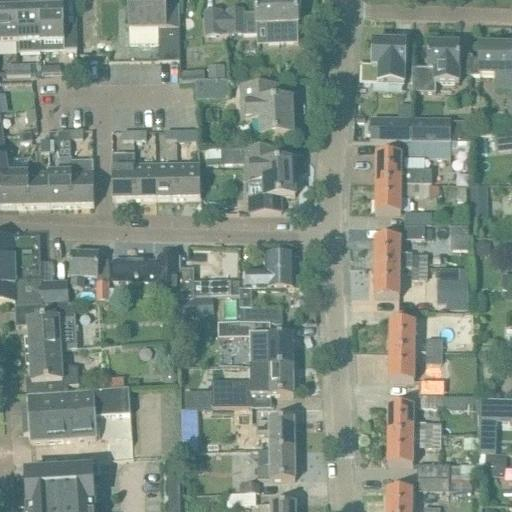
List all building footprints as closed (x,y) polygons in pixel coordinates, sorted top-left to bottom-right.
[(180,65),(179,8),(165,9),(165,0),(129,0),(130,49),(159,48),(159,65),(180,65)] [(299,44),(299,28),(297,1),(295,1),(295,2),(257,4),(257,3),(255,3),(256,16),(256,30),(257,30),(269,29),(269,45),(299,44)] [(0,46),(18,46),(17,12),(0,11),(0,46)] [(41,45),(40,11),(17,12),(18,46),(41,45)] [(64,11),(40,11),(41,45),(41,56),(77,55),(76,28),(64,28),(64,11)] [(256,30),(256,16),(243,16),(243,14),(229,15),(229,16),(220,16),(206,16),(207,40),(222,40),(222,39),(258,38),(257,30),(256,30)] [(458,45),(445,44),(445,48),(428,47),(427,72),(412,71),(411,97),(436,97),(436,85),(459,86),(460,48),(458,48),(458,45)] [(372,61),(374,61),(373,69),(366,69),(365,80),(373,81),(373,85),(404,86),(405,46),(374,45),(374,54),(372,54),(372,61)] [(511,94),(511,60),(511,49),(480,48),(480,80),(497,80),(497,93),(511,94)] [(19,79),(31,79),(30,67),(19,68),(19,79)] [(19,68),(6,68),(7,79),(19,79),(19,68)] [(225,69),(209,69),(209,83),(226,83),(225,69)] [(203,71),(178,72),(179,83),(204,81),(203,71)] [(195,85),(196,102),(227,101),(224,83),(195,85)] [(242,90),(243,125),(248,125),(260,124),(261,140),(272,139),(292,138),(291,104),(277,105),(277,89),(257,90),(242,90)] [(371,124),(371,146),(407,146),(411,146),(412,129),(412,124),(371,124)] [(412,129),(411,146),(429,147),(447,146),(451,146),(451,129),(448,129),(413,129),(412,129)] [(511,134),(495,137),(498,157),(511,154),(511,134)] [(59,135),(59,155),(71,155),(71,135),(59,135)] [(134,136),(134,144),(146,144),(146,135),(134,136)] [(177,143),(177,135),(165,135),(165,143),(177,143)] [(177,135),(177,143),(189,143),(189,135),(177,135)] [(31,136),(19,138),(20,146),(32,144),(31,136)] [(134,136),(122,136),(122,144),(134,144),(134,136)] [(57,155),(57,139),(41,138),(41,155),(57,155)] [(407,146),(407,160),(429,160),(429,147),(411,146),(407,146)] [(470,146),(451,146),(451,158),(470,158),(470,146)] [(276,166),(276,151),(221,153),(222,169),(251,168),(252,185),(264,184),(265,201),(250,202),(250,218),(281,217),(281,201),(295,200),(294,165),(276,166)] [(134,158),(112,158),(112,170),(113,204),(135,204),(135,186),(135,169),(135,161),(134,158)] [(402,173),(403,158),(376,158),(376,188),(429,189),(431,188),(432,174),(402,173)] [(156,161),(135,161),(135,169),(135,186),(135,204),(146,203),(157,203),(156,169),(156,161)] [(8,177),(6,162),(0,162),(0,211),(29,211),(28,177),(8,177)] [(61,177),(50,177),(50,211),(72,211),(72,164),(72,162),(61,162),(61,177)] [(94,210),(94,164),(72,164),(72,211),(94,210)] [(200,168),(178,169),(178,203),(201,203),(200,168)] [(178,169),(156,169),(157,203),(178,203),(178,169)] [(50,177),(28,177),(29,211),(50,211),(50,177)] [(429,189),(376,188),(375,218),(402,218),(402,200),(429,200),(429,189)] [(429,189),(429,200),(438,200),(439,189),(431,188),(429,189)] [(487,190),(471,190),(472,203),(488,202),(487,190)] [(240,207),(230,207),(230,218),(240,218),(240,207)] [(432,217),(406,217),(405,230),(425,230),(432,230),(432,217)] [(425,230),(405,230),(405,244),(424,244),(425,230)] [(15,310),(42,309),(41,307),(66,306),(66,286),(41,287),(40,242),(15,242),(15,241),(0,241),(0,306),(15,306),(15,310)] [(375,242),(375,272),(401,272),(411,272),(428,272),(428,259),(415,259),(401,259),(401,242),(389,242),(375,242)] [(97,281),(98,259),(72,257),(71,280),(72,280),(72,292),(84,292),(84,280),(97,281)] [(295,281),(295,258),(265,259),(265,276),(246,276),(246,294),(300,293),(300,281),(295,281)] [(114,264),(113,284),(145,285),(145,294),(145,299),(157,299),(157,295),(178,295),(178,303),(194,302),(193,299),(211,299),(210,286),(193,285),(193,273),(180,273),(180,261),(157,260),(157,265),(114,264)] [(375,272),(374,301),(394,302),(400,302),(401,285),(401,272),(375,272)] [(411,272),(411,285),(428,285),(428,272),(411,272)] [(511,279),(502,280),(502,294),(511,294),(511,279)] [(240,284),(231,284),(232,299),(240,299),(240,284)] [(108,305),(109,286),(96,285),(96,305),(108,305)] [(448,285),(448,314),(471,314),(471,285),(448,285)] [(42,309),(15,310),(16,331),(28,330),(30,355),(62,352),(60,321),(75,320),(75,307),(42,309)] [(282,312),(240,313),(241,328),(241,329),(250,329),(270,328),(283,328),(282,312)] [(473,322),(465,323),(466,340),(474,339),(473,322)] [(390,326),(389,356),(415,356),(416,326),(390,326)] [(241,328),(218,328),(219,342),(250,342),(251,371),(293,370),(292,340),(292,339),(270,340),(270,328),(250,329),(241,329),(241,328)] [(426,344),(426,357),(443,357),(443,344),(426,344)] [(32,382),(26,382),(27,399),(47,398),(47,399),(70,398),(69,396),(68,389),(79,389),(78,372),(63,368),(62,352),(30,355),(32,382)] [(389,356),(389,386),(415,386),(415,356),(389,356)] [(426,357),(426,369),(443,369),(443,357),(426,357)] [(251,385),(212,385),(212,412),(252,411),(252,399),(269,399),(269,400),(294,400),(293,370),(251,371),(251,385)] [(163,379),(163,384),(168,388),(174,387),(177,383),(176,378),(172,374),(167,374),(163,379)] [(123,381),(103,382),(104,395),(124,394),(123,381)] [(28,409),(22,410),(24,438),(30,438),(30,447),(46,446),(66,445),(86,444),(87,466),(109,465),(107,442),(132,440),(129,393),(124,394),(104,395),(69,396),(70,398),(47,399),(47,398),(27,399),(27,400),(28,409)] [(418,412),(443,412),(443,407),(476,407),(476,400),(444,400),(419,400),(418,412)] [(511,404),(479,403),(479,426),(511,426),(511,404)] [(414,410),(388,410),(388,440),(441,441),(441,428),(423,428),(423,412),(414,412),(414,410)] [(270,454),(295,454),(294,424),(270,424),(270,425),(257,425),(257,439),(270,439),(270,454)] [(465,438),(465,453),(480,453),(480,448),(480,438),(465,438)] [(441,441),(388,440),(387,469),(413,470),(413,452),(441,453),(441,441)] [(480,453),(480,458),(496,458),(496,448),(480,448),(480,453)] [(258,454),(258,470),(258,485),(295,484),(295,454),(270,454),(258,454)] [(484,480),(505,482),(507,461),(485,459),(485,469),(484,480)] [(460,470),(417,469),(417,483),(449,483),(470,483),(479,484),(479,477),(460,477),(460,470)] [(93,511),(93,507),(94,507),(92,476),(26,479),(28,510),(28,511),(93,511)] [(417,496),(449,496),(449,483),(417,483),(417,496)] [(247,497),(255,497),(255,498),(260,497),(260,487),(246,487),(247,497)] [(386,511),(412,511),(412,494),(387,494),(386,511)] [(255,498),(255,497),(247,497),(235,498),(227,498),(228,510),(256,509),(255,498)]
